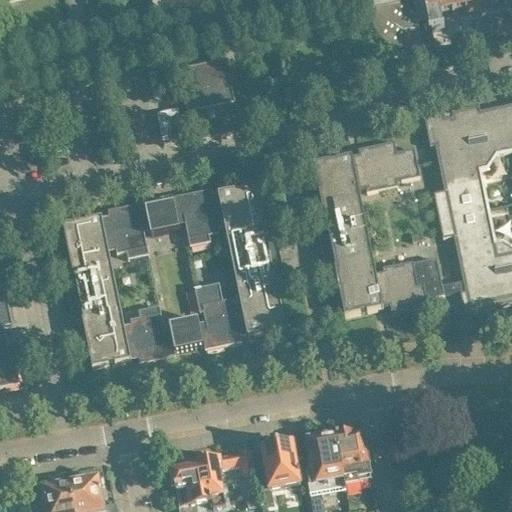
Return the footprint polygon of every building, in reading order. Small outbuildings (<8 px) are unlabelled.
[(150,0),(155,22),(215,9),(213,0),(150,0)] [(511,0),(378,0),(365,3),(365,2),(363,3),(365,13),(365,15),(369,14),(370,15),(370,18),(370,20),(370,22),(370,23),(371,25),(371,27),(372,29),(372,30),(373,32),(375,35),(376,38),(379,40),(379,41),(381,43),(383,45),(384,45),(386,47),(389,48),(392,50),(395,51),(398,52),(401,52),(404,52),(407,52),(411,52),(423,50),(424,49),(424,48),(434,46),(432,34),(445,31),(445,29),(444,30),(441,15),(465,11),(466,16),(467,15),(481,12),(480,7),(504,2),(505,7),(511,6),(511,0)] [(194,144),(241,135),(226,62),(178,72),(183,95),(190,128),(193,144),(194,144)] [(511,108),(480,115),(479,110),(451,116),(453,121),(445,122),(444,117),(424,121),(426,129),(430,150),(435,149),(438,164),(444,195),(434,197),(443,243),(454,240),(465,295),(461,296),(464,316),(511,306),(511,108)] [(315,224),(324,266),(325,274),(335,272),(345,320),(361,316),(367,314),(367,315),(391,311),(391,315),(428,308),(427,303),(445,299),(437,261),(383,272),(384,276),(377,278),(359,194),(366,193),(367,197),(398,191),(397,186),(420,181),(414,153),(397,156),(395,146),(358,153),(359,158),(352,160),(352,159),(336,163),(336,164),(330,165),(330,164),(313,167),(325,223),(317,225),(316,224),(315,224)] [(175,205),(145,211),(150,231),(151,238),(180,232),(179,225),(180,224),(179,220),(184,219),(189,243),(191,251),(212,247),(210,239),(220,237),(219,232),(226,231),(241,305),(234,306),(233,302),(224,304),(220,285),(195,290),(200,313),(205,312),(207,323),(201,324),(199,324),(204,349),(205,353),(241,346),(242,346),(241,341),(257,338),(264,336),(264,335),(270,334),(270,335),(287,332),(277,285),(285,284),(287,284),(285,274),(279,249),(276,232),(275,233),(269,235),(267,235),(257,188),(211,198),(210,193),(174,200),(175,205)] [(64,276),(63,276),(67,293),(72,317),(74,328),(75,327),(75,325),(83,324),(93,372),(109,368),(109,367),(115,366),(115,367),(123,365),(139,362),(140,367),(176,359),(175,355),(204,349),(199,324),(201,324),(199,317),(170,323),(172,330),(165,332),(160,308),(139,312),(141,321),(131,324),(132,328),(124,329),(109,255),(116,254),(117,258),(127,256),(128,264),(149,260),(148,251),(143,228),(148,227),(148,231),(150,231),(145,211),(145,207),(108,214),(109,219),(93,222),(63,228),(71,265),(73,275),(65,277),(65,276),(64,276)] [(0,286),(0,285),(0,390),(20,387),(14,359),(9,360),(3,330),(12,329),(12,331),(13,330),(3,282),(2,282),(3,285),(0,286)] [(352,435),(337,438),(345,486),(371,482),(363,436),(353,438),(352,435)] [(337,438),(309,442),(312,459),(311,459),(313,472),(311,472),(314,486),(310,486),(312,499),(314,511),(327,511),(325,497),(347,493),(345,486),(337,438)] [(266,477),(257,479),(259,494),(273,491),(304,486),(301,470),(298,470),(293,445),(262,451),(266,477)] [(239,456),(205,462),(188,465),(189,471),(172,474),(172,475),(170,478),(171,487),(175,489),(176,493),(179,493),(182,508),(180,509),(180,510),(211,504),(212,511),(226,509),(219,473),(241,469),(243,478),(256,476),(252,453),(239,455),(239,456)] [(99,480),(71,485),(75,511),(116,511),(115,508),(104,510),(99,480)] [(75,511),(71,485),(43,490),(46,511),(75,511)]
